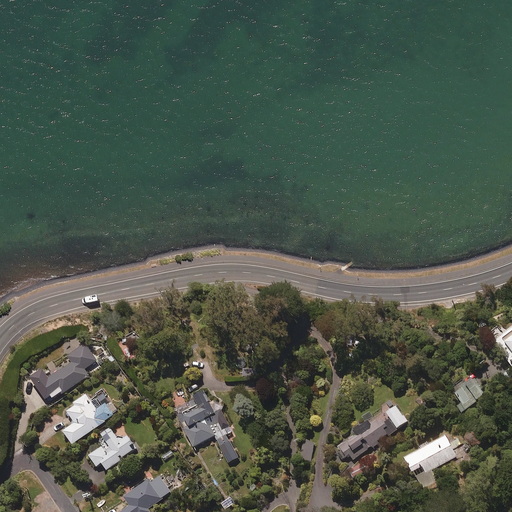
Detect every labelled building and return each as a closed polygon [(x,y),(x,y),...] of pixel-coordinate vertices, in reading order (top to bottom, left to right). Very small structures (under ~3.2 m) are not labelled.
[(511,330),(494,346),(511,368),(511,367),(511,330)] [(48,382),(39,389),(48,403),(62,393),(64,396),(91,378),(86,371),(99,363),(87,346),(69,358),(74,364),(56,377),(51,368),(43,374),(48,382)] [(511,383),(511,374),(509,371),(501,377),(508,387),(511,383)] [(466,387),(463,383),(451,390),(461,405),(457,408),(462,415),(485,400),(473,383),(466,387)] [(209,394),(176,411),(195,449),(215,439),(229,465),(240,460),(226,432),(227,431),(227,430),(231,428),(217,401),(213,403),(209,394)] [(103,409),(95,398),(91,401),(88,397),(76,406),(77,408),(69,414),(77,426),(65,434),(75,447),(115,417),(107,406),(103,409)] [(389,418),(398,430),(408,422),(398,407),(387,415),(389,418)] [(398,431),(389,419),(384,423),(382,421),(377,425),(372,428),(369,423),(352,435),(354,436),(338,448),(346,459),(351,455),(354,459),(372,447),(373,449),(380,445),(378,442),(387,436),(389,438),(398,431)] [(111,428),(102,435),(105,440),(101,443),(104,447),(90,457),(98,469),(104,465),(110,474),(140,452),(130,438),(127,440),(118,438),(111,428)] [(457,458),(446,439),(405,462),(412,475),(414,474),(422,489),(434,482),(429,474),(457,458)] [(315,442),(306,441),(302,460),(311,461),(315,442)] [(162,459),(165,463),(176,456),(173,451),(162,459)] [(368,473),(364,464),(349,471),(353,480),(368,473)] [(152,485),(147,478),(133,489),(135,492),(126,499),(132,508),(125,511),(150,511),(173,494),(161,478),(152,485)] [(236,505),(232,497),(221,503),(226,511),(236,505)]
